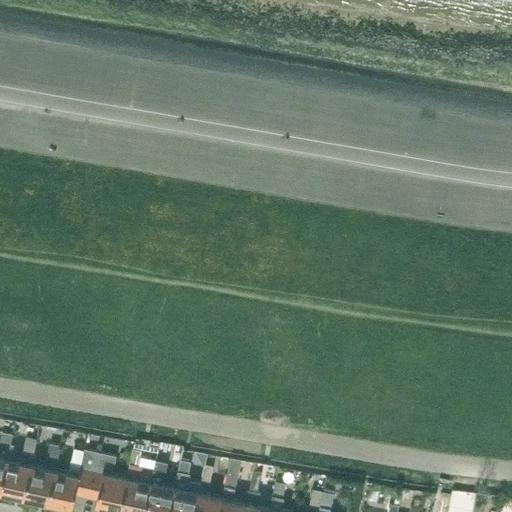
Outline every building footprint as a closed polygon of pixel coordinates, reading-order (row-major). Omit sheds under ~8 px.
[(55,467),(64,427),(54,426),(45,465),(31,462),(24,495),(48,500),(55,467)] [(0,443),(10,446),(11,440),(13,433),(3,431),(0,442),(0,443)] [(31,462),(37,437),(27,435),(21,460),(7,457),(0,490),(24,495),(31,462)] [(80,469),(84,450),(74,448),(72,460),(71,460),(69,470),(55,467),(48,500),(73,506),(75,491),(80,469)] [(116,455),(85,448),(84,450),(80,469),(91,471),(101,474),(96,496),(97,496),(96,502),(119,507),(126,475),(113,472),(116,455)] [(138,465),(141,450),(132,448),(126,475),(119,507),(141,511),(143,511),(150,480),(138,478),(140,466),(138,465)] [(232,498),(241,458),(230,456),(221,496),(222,496),(218,511),(243,511),(246,501),(232,498)] [(186,471),(189,460),(180,458),(174,486),(168,511),(193,511),(198,491),(200,481),(188,478),(190,472),(186,471)] [(163,483),(167,461),(155,459),(150,480),(143,511),(168,511),(174,486),(163,483)] [(204,463),(201,479),(209,481),(213,465),(204,463)] [(86,494),(91,471),(80,469),(75,491),(86,494)] [(256,490),(261,470),(253,469),(246,501),(243,511),(268,511),(270,506),(257,503),(260,491),(256,490)] [(96,496),(101,474),(91,471),(86,494),(96,496)] [(282,496),(285,482),(275,480),(270,506),(268,511),(293,511),(281,509),(283,497),(282,496)] [(320,505),(323,490),(313,488),(310,503),(320,505)] [(330,506),(333,492),(323,490),(320,505),(318,511),(329,511),(330,506)] [(218,511),(222,496),(221,496),(198,491),(193,511),(218,511)] [(385,511),(386,505),(364,502),(362,511),(385,511)]
